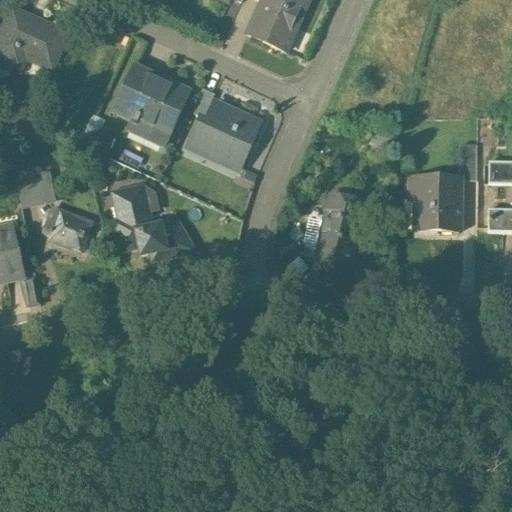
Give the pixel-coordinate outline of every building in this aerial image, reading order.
[(304,0),(264,0),(262,4),(248,37),(282,52),(293,29),(296,30),(308,1),(304,0)] [(13,15),(0,42),(0,63),(17,71),(23,58),(49,70),(64,37),(13,15)] [(187,94),(157,81),(155,84),(133,74),(115,114),(134,122),(130,129),(135,131),(140,119),(153,125),(150,131),(165,138),(160,149),(162,150),(187,94)] [(201,91),(191,115),(203,120),(213,97),(201,91)] [(258,125),(214,106),(206,126),(200,124),(190,145),(222,159),(219,164),(237,172),(258,125)] [(476,148),(458,148),(458,183),(459,183),(459,184),(475,184),(476,148)] [(511,165),(487,165),(487,187),(511,187),(511,212),(487,212),(487,235),(511,235),(511,165)] [(41,175),(15,180),(20,208),(47,203),(41,175)] [(458,183),(410,182),(409,201),(415,201),(415,234),(458,234),(459,184),(459,183),(458,183)] [(141,190),(127,194),(130,207),(116,210),(119,224),(114,225),(121,253),(139,249),(141,258),(151,256),(152,263),(165,260),(163,253),(165,252),(160,231),(159,229),(150,231),(146,213),(155,211),(152,197),(141,190)] [(362,205),(329,198),(325,219),(317,218),(313,217),(308,220),(303,243),(306,248),(317,251),(313,271),(347,278),(362,205)] [(85,222),(56,212),(53,220),(58,222),(51,243),(83,254),(93,226),(87,223),(88,220),(86,220),(85,222)] [(192,253),(177,226),(176,227),(160,231),(165,252),(163,253),(165,260),(193,254),(192,253)] [(0,276),(1,277),(1,280),(20,275),(11,234),(0,236),(0,276)]
